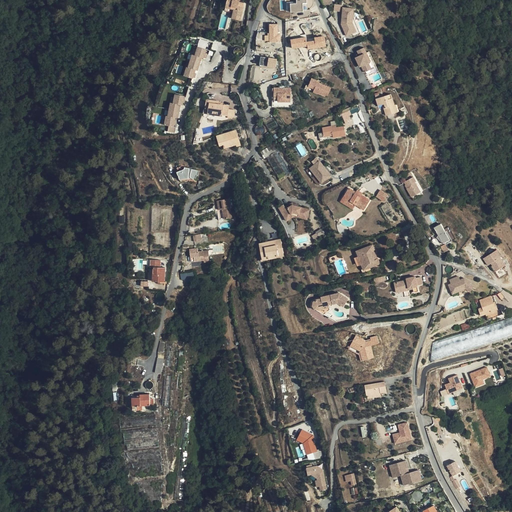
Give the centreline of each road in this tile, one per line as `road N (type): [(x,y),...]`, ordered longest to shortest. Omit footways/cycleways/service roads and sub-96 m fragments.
road 1 (residential): [(317,0),(373,140),(436,264),(436,297),(413,378),(426,441),(461,511)]
road 2 (residential): [(149,371),(187,208),(231,179),(253,149),(242,88),(265,0)]
